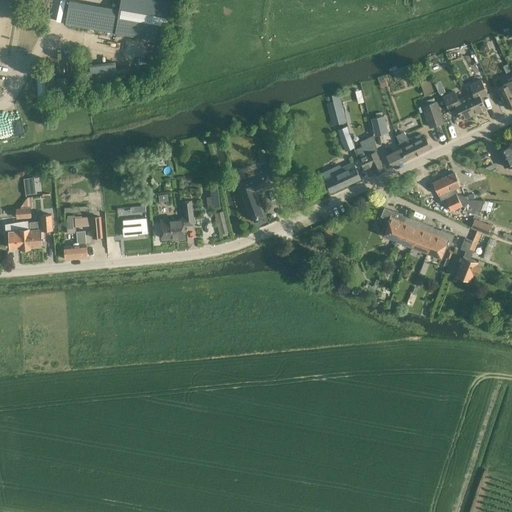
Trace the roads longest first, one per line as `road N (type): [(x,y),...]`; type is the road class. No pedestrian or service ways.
road 1 (unclassified): [(378,183),(221,249),(0,273)]
road 2 (unclassified): [(511,120),(378,183)]
